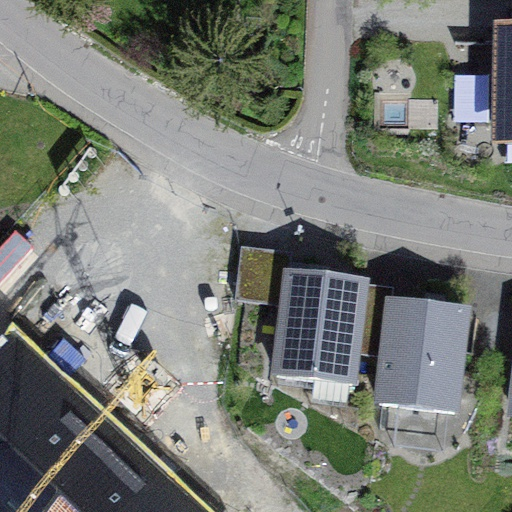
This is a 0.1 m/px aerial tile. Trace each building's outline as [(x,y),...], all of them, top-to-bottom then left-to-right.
[(502,138),(511,138),(511,40),(504,41),(502,138)] [(0,218),(13,296),(60,290),(48,203),(0,209),(0,218)] [(363,286),(289,278),(291,256),(242,250),(235,302),(285,307),(277,377),(351,386),(355,354),(363,286)] [(355,354),(385,357),(379,405),(454,414),(466,314),(391,306),(393,290),(363,286),(355,354)] [(170,431),(162,356),(83,364),(82,358),(55,360),(56,367),(0,372),(0,448),(32,445),(32,454),(123,445),(122,436),(170,431)]
